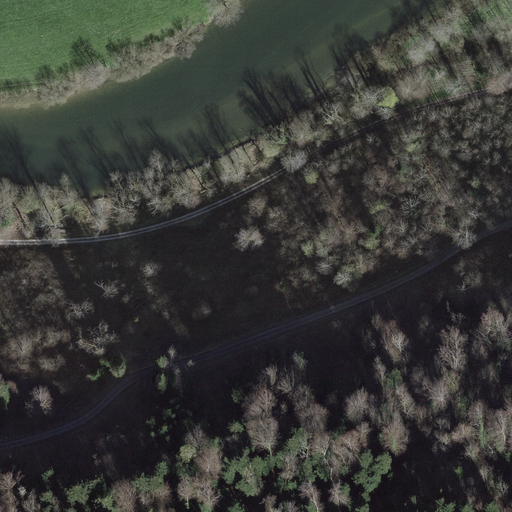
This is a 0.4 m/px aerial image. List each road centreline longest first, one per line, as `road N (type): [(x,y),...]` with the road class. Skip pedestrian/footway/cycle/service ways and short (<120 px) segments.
road 1 (unclassified): [(511,222),(395,283),(163,364),(0,437)]
road 2 (track): [(0,230),(87,229),(181,212),(283,178),(373,128),(511,85)]
